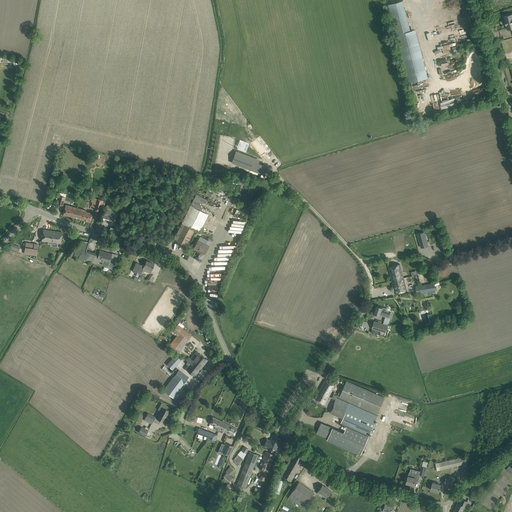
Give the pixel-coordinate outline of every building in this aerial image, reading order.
[(410,30),(403,0),(388,4),(409,83),(428,78),(415,29),(410,30)] [(245,128),(241,132),(244,136),(249,133),(245,128)] [(236,155),(233,163),(261,173),(264,166),(236,155)] [(227,195),(225,194),(225,192),(222,191),(219,202),(222,202),(220,209),(223,210),(227,195)] [(207,199),(196,194),(191,204),(191,205),(201,210),(207,199)] [(103,200),(96,198),(93,209),(100,211),(103,200)] [(116,207),(117,206),(107,202),(101,217),(108,220),(118,224),(120,219),(116,218),(120,208),(116,207)] [(63,214),(74,217),(77,208),(66,205),(63,214)] [(181,222),(182,223),(194,229),(199,231),(204,223),(204,222),(208,214),(201,210),(191,205),(187,214),(186,213),(181,222)] [(77,208),(74,217),(90,221),(92,213),(86,212),(86,210),(77,208)] [(194,229),(182,223),(174,238),(176,240),(186,246),(194,229)] [(104,228),(103,231),(120,236),(121,230),(110,227),(110,229),(104,228)] [(62,232),(43,230),(42,240),(60,243),(62,232)] [(417,234),(421,248),(428,246),(424,232),(417,234)] [(210,242),(200,236),(194,247),(205,253),(209,246),(208,246),(210,242)] [(77,248),(75,258),(92,263),(94,263),(97,256),(94,255),(91,254),(91,252),(86,251),(89,242),(80,240),(79,243),(78,243),(77,248)] [(24,254),(36,256),(37,253),(38,244),(26,243),(24,254)] [(97,256),(94,263),(97,264),(98,261),(102,262),(101,265),(113,269),(114,268),(115,263),(110,261),(112,255),(106,253),(100,251),(98,256),(97,256)] [(146,261),(144,266),(136,262),(132,271),(140,275),(142,271),(149,274),(154,264),(146,261)] [(390,267),(393,281),(403,278),(400,265),(390,267)] [(221,281),(221,274),(207,273),(206,281),(207,281),(207,286),(220,287),(220,281),(221,281)] [(403,278),(393,281),(394,284),(393,285),(395,293),(407,290),(403,278)] [(416,286),(418,294),(435,290),(434,283),(416,286)] [(372,329),(386,333),(392,314),(388,312),(390,310),(390,309),(390,308),(390,307),(389,307),(388,307),(387,307),(385,308),(376,305),(373,313),(380,316),(381,315),(385,317),(383,324),(381,323),(381,322),(378,321),(378,322),(374,321),(372,329)] [(180,351),(192,335),(177,324),(172,331),(177,335),(170,343),(180,351)] [(189,357),(188,357),(189,358),(188,358),(194,363),(194,364),(195,364),(196,363),(197,364),(196,365),(200,367),(206,359),(196,351),(190,358),(189,357)] [(176,355),(167,365),(172,370),(181,360),(176,355)] [(193,375),(200,367),(196,365),(197,364),(196,363),(195,364),(194,364),(194,363),(188,358),(189,358),(188,357),(185,360),(187,362),(186,364),(189,366),(186,369),(193,375)] [(175,374),(163,390),(173,398),(188,377),(178,370),(175,374)] [(314,399),(319,401),(325,405),(334,386),(330,383),(325,380),(323,384),(324,384),(322,387),(314,399)] [(340,398),(378,414),(385,398),(347,381),(340,398)] [(335,400),(329,413),(343,418),(341,424),(347,426),(369,436),(378,416),(349,404),(336,398),(337,396),(333,395),(332,398),(335,400)] [(170,407),(161,402),(159,405),(162,407),(156,418),(163,422),(169,411),(168,410),(170,407)] [(148,413),(144,420),(151,424),(155,417),(148,413)] [(189,413),(187,421),(191,422),(191,420),(196,422),(197,417),(193,415),(193,414),(189,413)] [(209,424),(219,429),(223,422),(213,417),(209,424)] [(223,422),(219,429),(233,436),(237,429),(223,422)] [(329,426),(324,437),(328,438),(332,428),(329,426)] [(327,439),(327,441),(336,445),(361,455),(366,442),(369,436),(347,426),(344,433),(342,432),(332,428),(328,438),(327,439)] [(138,432),(145,436),(148,431),(141,427),(138,432)] [(210,441),(214,443),(215,440),(216,440),(218,435),(199,428),(197,433),(209,438),(208,439),(210,440),(210,441)] [(275,452),(280,439),(273,435),(270,442),(266,440),(263,447),(267,448),(267,449),(275,452)] [(228,458),(233,446),(226,443),(222,452),(227,454),(226,457),(228,458)] [(248,449),(244,447),(233,460),(238,464),(242,458),(246,453),(248,449)] [(258,455),(249,452),(237,484),(245,488),(258,455)] [(266,452),(259,468),(263,470),(261,476),(260,480),(263,481),(265,478),(267,472),(274,455),(266,452)] [(295,452),(292,456),(287,465),(286,466),(280,476),(291,482),(304,457),(295,452)] [(435,464),(437,471),(467,464),(465,457),(435,464)] [(226,473),(223,477),(230,483),(234,479),(229,475),(234,470),(230,466),(225,472),(226,473)] [(409,476),(408,476),(406,483),(414,485),(416,479),(418,480),(419,476),(417,474),(410,472),(409,476)] [(453,487),(454,481),(454,480),(455,477),(449,476),(448,479),(446,478),(444,484),(453,487)] [(283,480),(278,478),(274,489),(279,491),(281,487),(283,480)] [(313,492),(299,482),(288,498),(302,508),(313,492)] [(430,490),(439,492),(441,485),(432,482),(430,490)] [(225,489),(231,491),(233,486),(228,484),(227,483),(225,489)] [(330,491),(322,485),(318,491),(326,497),(330,491)] [(472,488),(464,495),(468,499),(472,496),(470,494),(474,490),(472,488)] [(458,503),(456,506),(464,510),(468,501),(462,499),(460,504),(458,503)] [(386,511),(390,511),(393,506),(385,503),(383,510),(387,511),(386,511)]
